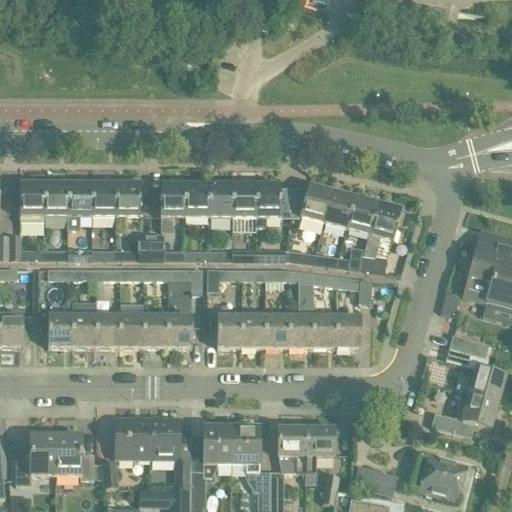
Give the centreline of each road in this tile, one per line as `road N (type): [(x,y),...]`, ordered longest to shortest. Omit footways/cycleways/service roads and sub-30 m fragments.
road 1 (residential): [(0,389),(389,384),(403,368),(438,249),(452,164)]
road 2 (residential): [(452,164),(303,141),(0,139)]
